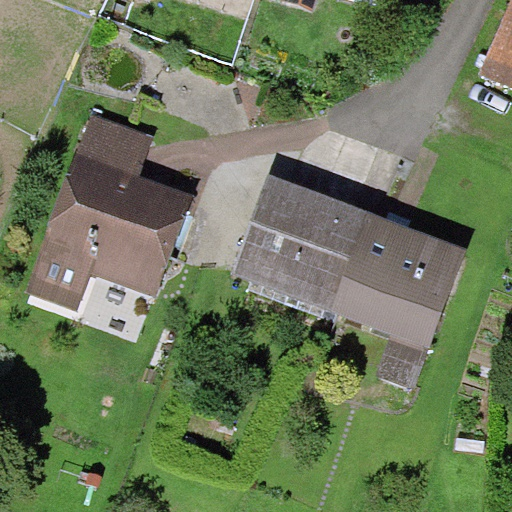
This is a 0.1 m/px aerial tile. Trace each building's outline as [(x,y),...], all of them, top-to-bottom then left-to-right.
[(511,31),(495,75),(511,81),(511,31)] [(88,123),(29,301),(76,316),(91,270),(148,289),(180,195),(142,182),(123,176),(135,138),(88,123)] [(270,178),(235,274),(324,306),(359,210),(348,206),(270,178)] [(398,224),(359,210),(324,306),(389,329),(416,339),(451,244),(398,224)] [(416,339),(389,329),(374,370),(401,380),(416,339)]
